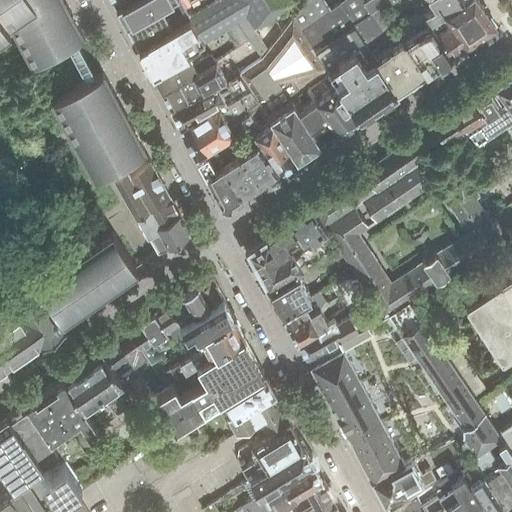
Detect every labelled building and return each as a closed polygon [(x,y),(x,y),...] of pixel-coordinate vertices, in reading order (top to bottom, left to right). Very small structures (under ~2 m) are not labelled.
[(0,0),(0,23),(8,18),(16,33),(32,61),(67,42),(86,79),(51,98),(75,142),(94,176),(122,161),(144,149),(101,71),(95,74),(75,38),(81,34),(62,0),(0,0)] [(124,0),(115,6),(124,24),(125,24),(159,5),(168,0),(124,0)] [(214,0),(191,15),(138,46),(137,46),(151,72),(204,43),(226,29),(237,46),(249,38),(261,56),(300,6),(296,0),(214,0)] [(259,104),(269,121),(293,159),(318,143),(298,109),(291,98),(293,95),(321,76),(328,72),(314,51),(310,46),(299,28),(320,14),(330,7),(325,0),(304,0),(300,6),(261,56),(238,71),(246,85),(249,90),(259,104)] [(369,50),(371,49),(386,39),(397,32),(381,7),(391,0),(364,0),(364,1),(363,0),(341,0),(338,3),(369,50)] [(417,19),(420,26),(423,29),(430,24),(454,9),(468,0),(429,0),(432,4),(430,5),(434,10),(436,9),(437,10),(429,15),(428,13),(416,18),(417,19)] [(491,19),(477,0),(468,0),(454,9),(472,37),(480,32),(480,33),(489,27),(491,19)] [(376,103),(395,90),(374,58),(369,50),(338,3),(330,7),(320,14),(376,103)] [(138,46),(191,15),(185,4),(163,14),(159,5),(125,24),(138,46)] [(450,53),(472,37),(454,9),(430,24),(450,53)] [(299,28),(310,46),(323,38),(326,42),(314,51),(328,72),(337,85),(357,116),(376,103),(320,14),(299,28)] [(423,71),(435,63),(414,30),(420,26),(417,19),(397,32),(423,71)] [(450,53),(430,24),(423,29),(420,26),(414,30),(435,63),(450,53)] [(397,32),(386,39),(390,45),(387,48),(408,81),(423,71),(397,32)] [(395,90),(408,81),(387,48),(376,56),(371,49),(369,50),(374,58),(395,90)] [(152,75),(161,91),(196,71),(215,61),(211,52),(192,62),(188,55),(152,75)] [(215,61),(196,71),(161,91),(170,108),(216,84),(224,79),(215,61)] [(488,113),(467,127),(476,139),(493,128),(507,118),(511,125),(511,67),(493,80),(488,84),(501,103),(495,107),(496,107),(488,113)] [(224,79),(216,84),(170,108),(178,122),(246,85),(238,71),(224,79)] [(314,98),(315,99),(336,131),(357,116),(337,85),(328,72),(321,76),(329,88),(314,98)] [(488,84),(474,93),(488,113),(496,107),(495,107),(501,103),(488,84)] [(180,126),(195,154),(220,141),(230,135),(229,135),(247,124),(242,115),(259,104),(249,90),(180,126)] [(471,96),(452,108),(465,128),(467,127),(488,113),(474,93),(471,96)] [(315,99),(314,98),(301,107),(293,95),(291,98),(298,109),(318,143),(336,131),(315,99)] [(256,139),(276,170),(293,159),(269,121),(259,104),(242,115),(247,124),(248,123),(257,138),(256,139)] [(449,111),(436,120),(449,139),(465,128),(452,108),(449,111)] [(436,120),(425,126),(438,144),(439,146),(449,139),(436,120)] [(406,139),(400,144),(414,164),(421,160),(440,147),(439,146),(438,144),(425,126),(406,139)] [(220,141),(235,164),(250,188),(276,170),(256,139),(238,150),(230,135),(220,141)] [(209,178),(235,164),(220,141),(195,154),(209,178)] [(384,155),(373,162),(387,182),(398,175),(414,164),(400,144),(384,155)] [(361,199),(360,199),(374,220),(385,213),(385,214),(410,197),(409,196),(432,181),(454,167),(440,147),(421,160),(414,164),(398,175),(387,182),(378,188),(361,199)] [(188,231),(148,159),(127,170),(125,165),(110,173),(157,252),(188,231)] [(365,168),(347,179),(361,199),(378,188),(387,182),(373,162),(365,168)] [(228,201),(250,188),(235,164),(209,178),(220,199),(228,201)] [(451,209),(466,231),(481,253),(503,239),(490,220),(493,217),(474,188),(470,191),(454,167),(432,181),(444,199),(443,199),(450,210),(451,209)] [(324,195),(341,219),(357,209),(353,204),(340,185),(324,195)] [(310,205),(325,229),(341,219),(324,195),(310,205)] [(279,226),(263,236),(274,254),(290,245),(292,247),(301,246),(325,229),(310,205),(299,212),(289,219),(279,226)] [(407,299),(390,280),(358,231),(368,225),(357,209),(341,219),(325,229),(336,246),(342,255),(372,301),(382,315),(388,312),(407,299)] [(112,231),(44,278),(69,312),(136,266),(112,231)] [(407,299),(481,253),(466,231),(441,247),(440,246),(414,263),(415,264),(390,280),(407,299)] [(263,236),(246,248),(253,261),(260,273),(295,252),(292,247),(290,245),(274,254),(263,236)] [(295,252),(260,273),(266,285),(303,265),(315,258),(328,251),(321,239),(306,248),(308,251),(298,257),(295,252)] [(328,251),(315,258),(320,268),(342,255),(336,246),(328,251)] [(298,272),(268,288),(280,311),(297,301),(310,295),(298,272)] [(196,283),(208,301),(221,293),(212,275),(211,273),(196,283)] [(511,276),(465,308),(466,309),(464,310),(500,364),(502,363),(502,364),(511,357),(511,276)] [(0,358),(37,333),(38,336),(63,319),(62,317),(69,312),(44,278),(14,298),(19,305),(0,318),(0,358)] [(196,283),(183,292),(195,311),(208,301),(196,283)] [(280,311),(289,327),(310,315),(318,307),(325,299),(320,290),(310,295),(297,301),(280,311)] [(179,321),(195,311),(183,292),(168,302),(179,321)] [(179,321),(189,337),(198,332),(231,311),(221,293),(208,301),(195,311),(179,321)] [(289,327),(296,341),(317,329),(326,320),(322,312),(329,302),(325,299),(318,307),(310,315),(289,327)] [(407,299),(388,312),(401,331),(400,331),(463,422),(462,423),(461,433),(474,451),(501,434),(498,430),(484,409),(421,320),(420,317),(418,314),(407,299)] [(317,329),(296,341),(306,359),(326,347),(336,341),(336,340),(340,338),(340,339),(366,324),(382,315),(372,301),(349,315),(349,314),(336,321),(333,317),(326,320),(317,329)] [(189,337),(179,321),(168,302),(155,311),(167,330),(166,331),(169,335),(163,339),(167,344),(172,341),(173,343),(181,336),(184,340),(189,337)] [(140,321),(157,351),(167,344),(163,339),(169,335),(166,331),(167,330),(155,311),(140,321)] [(195,362),(210,353),(242,331),(231,311),(198,332),(199,334),(205,345),(156,373),(161,381),(195,362)] [(427,326),(475,395),(485,388),(437,319),(427,326)] [(157,351),(140,321),(131,327),(144,348),(152,362),(161,357),(157,351)] [(366,324),(340,339),(339,340),(343,348),(344,350),(372,334),(366,324)] [(152,362),(144,348),(131,327),(117,336),(131,357),(130,358),(133,363),(144,355),(150,364),(152,362)] [(203,374),(206,380),(252,349),(242,331),(210,353),(195,362),(203,374)] [(112,341),(101,349),(115,369),(130,358),(131,357),(117,336),(111,340),(112,341)] [(343,348),(310,365),(372,480),(404,463),(344,350),(343,348)] [(122,380),(115,369),(101,349),(63,375),(84,407),(95,399),(109,420),(128,407),(114,386),(122,380)] [(262,369),(252,349),(206,380),(203,374),(191,381),(187,374),(154,393),(173,424),(220,396),(262,369)] [(133,365),(119,374),(136,400),(150,391),(133,365)] [(220,396),(231,413),(225,417),(235,434),(281,405),(262,369),(220,396)] [(98,428),(84,407),(63,375),(50,384),(48,384),(42,387),(68,425),(78,417),(89,434),(98,428)] [(497,386),(510,406),(511,404),(511,388),(506,380),(497,386)] [(58,431),(68,425),(42,387),(25,399),(56,447),(60,453),(65,449),(63,446),(66,444),(58,431)] [(25,399),(2,415),(28,454),(33,462),(35,465),(42,460),(41,459),(57,448),(49,437),(25,399)] [(0,416),(0,463),(12,481),(31,468),(35,465),(33,462),(28,454),(2,415),(0,416)] [(302,443),(299,438),(287,415),(264,430),(264,431),(248,440),(259,456),(242,466),(249,477),(265,467),(302,443)] [(95,421),(99,427),(105,422),(101,416),(95,421)] [(503,436),(511,449),(511,421),(498,430),(501,434),(501,433),(503,436)] [(511,485),(511,449),(503,436),(496,441),(505,453),(495,459),(511,485)] [(265,467),(249,477),(258,494),(311,460),(302,443),(265,467)] [(473,458),(485,476),(503,508),(511,501),(511,485),(495,459),(489,448),(473,458)] [(408,460),(372,480),(383,503),(418,483),(420,486),(435,478),(421,454),(408,460)] [(470,486),(486,511),(496,511),(503,508),(485,476),(473,458),(458,468),(470,486)] [(65,459),(40,476),(58,502),(75,490),(82,485),(65,459)] [(436,467),(442,477),(448,474),(454,470),(448,459),(436,467)] [(267,511),(288,499),(320,479),(321,479),(311,460),(258,494),(259,495),(241,506),(244,511),(267,511)] [(470,511),(486,511),(458,468),(454,470),(448,474),(470,511)] [(449,511),(470,511),(448,474),(442,477),(431,484),(436,492),(449,511)] [(294,511),(305,511),(330,496),(320,479),(288,499),(294,511)] [(17,491),(0,502),(0,511),(87,511),(75,490),(58,502),(42,511),(32,511),(21,496),(17,491)] [(425,511),(449,511),(436,492),(420,502),(425,511)] [(388,511),(387,511),(425,511),(420,502),(415,494),(388,511)] [(338,511),(330,496),(305,511),(338,511)] [(217,511),(211,501),(202,508),(204,511),(217,511)]
